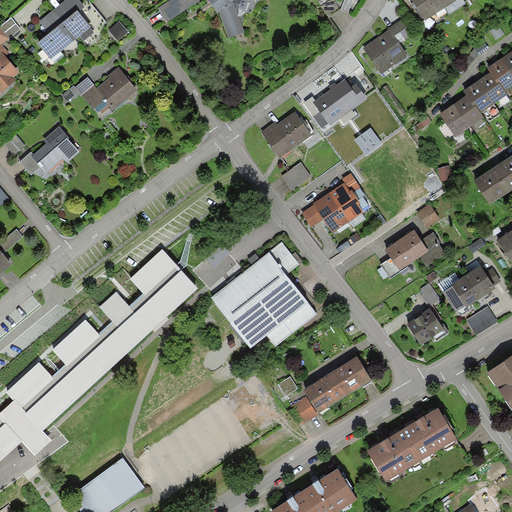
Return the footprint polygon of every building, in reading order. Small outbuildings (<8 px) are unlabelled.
[(75,7),(81,1),(79,0),(62,0),(60,2),(69,12),(75,7)] [(75,7),(99,34),(106,17),(89,0),(82,0),(81,1),(75,7)] [(164,0),(159,4),(168,17),(183,7),(181,4),(186,0),(164,0)] [(217,0),(228,33),(243,29),(237,13),(243,9),(246,4),(246,0),(217,0)] [(342,6),(336,0),(323,0),(319,3),(329,15),(342,6)] [(414,0),(424,14),(433,8),(436,14),(445,8),(447,11),(463,0),(414,0)] [(99,34),(75,7),(69,12),(60,2),(53,8),(73,32),(78,28),(90,41),(99,34)] [(73,32),(53,8),(42,17),(47,23),(47,31),(37,39),(54,59),(62,51),(57,45),(73,32)] [(20,25),(10,14),(0,22),(0,23),(9,34),(20,25)] [(129,28),(119,17),(109,25),(119,36),(129,28)] [(393,23),(401,33),(403,35),(410,30),(400,17),(393,23)] [(500,22),(493,26),(497,34),(504,30),(500,22)] [(389,29),(396,37),(401,33),(393,23),(388,27),(389,29)] [(396,37),(389,29),(365,48),(379,66),(404,48),(396,37)] [(486,40),(481,34),(466,54),(471,59),(479,50),(477,48),(486,40)] [(511,47),(501,55),(511,70),(511,47)] [(0,51),(0,85),(12,75),(10,73),(16,68),(0,51)] [(511,78),(511,70),(501,55),(488,64),(491,68),(503,85),(511,78)] [(135,86),(118,64),(108,72),(110,75),(96,86),(103,95),(110,103),(122,93),(126,93),(135,86)] [(477,78),(492,99),(506,89),(503,85),(491,68),(477,78)] [(96,86),(87,75),(75,84),(91,105),(103,95),(96,86)] [(315,101),(321,109),(330,120),(365,93),(355,79),(348,84),(344,78),(315,101)] [(492,99),(477,78),(464,88),(467,92),(479,108),(492,99)] [(68,84),(60,90),(66,97),(74,91),(68,84)] [(453,101),(468,122),(482,112),(479,108),(467,92),(453,101)] [(321,109),(315,101),(311,96),(304,102),(314,114),(321,109)] [(468,122),(453,101),(440,111),(455,131),(468,122)] [(309,129),(295,110),(275,125),(273,121),(265,127),(275,140),(282,134),(289,144),(309,129)] [(67,133),(58,123),(47,133),(51,137),(33,153),(40,161),(45,167),(62,153),(67,158),(77,148),(65,135),(67,133)] [(16,155),(27,146),(18,134),(6,143),(16,155)] [(40,161),(33,153),(29,148),(18,157),(30,171),(40,161)] [(511,152),(496,164),(509,184),(511,181),(511,152)] [(309,171),(300,158),(281,172),(290,185),(309,171)] [(509,184),(496,164),(474,178),(488,198),(509,184)] [(357,182),(350,171),(343,175),(350,187),(357,182)] [(342,181),(329,191),(347,216),(360,206),(342,181)] [(0,204),(10,196),(0,184),(0,204)] [(332,226),(347,216),(329,191),(315,201),(323,213),(332,226)] [(315,201),(308,205),(317,218),(323,213),(315,201)] [(429,202),(417,210),(425,223),(437,215),(429,202)] [(311,222),(317,218),(308,205),(302,210),(311,222)] [(384,212),(378,214),(382,221),(387,218),(384,212)] [(22,235),(14,225),(0,237),(0,241),(6,249),(22,235)] [(399,236),(412,255),(419,250),(425,260),(443,248),(432,231),(421,239),(413,227),(399,236)] [(511,227),(497,237),(511,257),(511,256),(511,227)] [(391,253),(398,264),(412,255),(399,236),(386,245),(391,253)] [(250,262),(210,293),(230,318),(228,320),(242,338),(244,337),(248,343),(265,330),(270,337),(274,342),(316,309),(285,269),(297,260),(280,239),(256,257),(251,251),(245,256),(250,262)] [(398,264),(391,253),(380,260),(390,274),(400,267),(398,264)] [(492,281),(485,270),(480,263),(467,272),(478,289),(484,285),(486,289),(494,283),(492,281)] [(485,270),(492,281),(499,277),(491,265),(485,270)] [(447,274),(443,267),(436,272),(440,279),(447,274)] [(457,288),(465,300),(466,302),(474,297),(472,293),(478,289),(467,272),(453,281),(457,288)] [(429,279),(420,285),(423,289),(420,291),(429,303),(440,295),(429,279)] [(0,451),(18,435),(33,450),(51,433),(42,423),(148,323),(140,314),(142,312),(137,307),(135,309),(124,297),(116,288),(100,303),(112,316),(63,363),(20,402),(14,395),(0,408),(0,451)] [(465,300),(457,288),(450,293),(457,305),(465,300)] [(395,300),(390,293),(384,298),(389,305),(395,300)] [(441,323),(429,305),(408,320),(420,338),(441,323)] [(490,306),(469,319),(478,334),(499,320),(490,306)] [(234,339),(230,334),(225,338),(229,343),(234,339)] [(511,350),(490,366),(501,383),(499,385),(507,397),(510,395),(511,398),(511,350)] [(304,386),(317,406),(327,400),(327,401),(359,380),(369,373),(355,352),(304,386)] [(296,385),(288,372),(277,380),(285,392),(296,385)] [(257,434),(287,418),(262,374),(203,407),(210,420),(211,420),(230,454),(259,437),(257,434)] [(315,410),(306,395),(292,403),(301,419),(315,410)] [(436,404),(367,446),(384,473),(397,465),(399,467),(410,460),(409,458),(426,447),(428,449),(435,445),(433,442),(439,439),(441,443),(449,438),(446,434),(452,430),(436,404)] [(104,511),(143,483),(121,453),(73,489),(81,500),(88,509),(90,511),(104,511)] [(286,496),(271,505),(274,511),(323,511),(355,493),(338,464),(321,474),(319,472),(311,476),(313,479),(294,491),(293,489),(285,494),(286,496)] [(481,511),(488,511),(480,500),(475,503),(481,511)] [(477,511),(470,501),(454,511),(477,511)]
